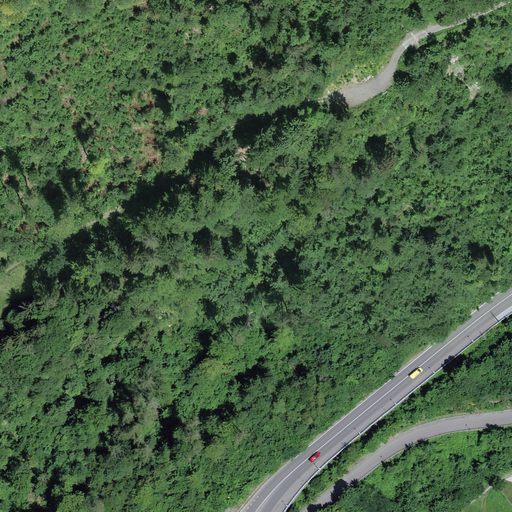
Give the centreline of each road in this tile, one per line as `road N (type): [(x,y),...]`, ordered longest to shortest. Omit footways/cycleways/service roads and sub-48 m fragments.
road 1 (track): [(511,0),(411,39),(382,80),(364,90),(233,125),(110,215),(0,274)]
road 2 (primary): [(258,511),(304,461),(511,298)]
road 3 (residential): [(511,418),(409,437),(310,511)]
